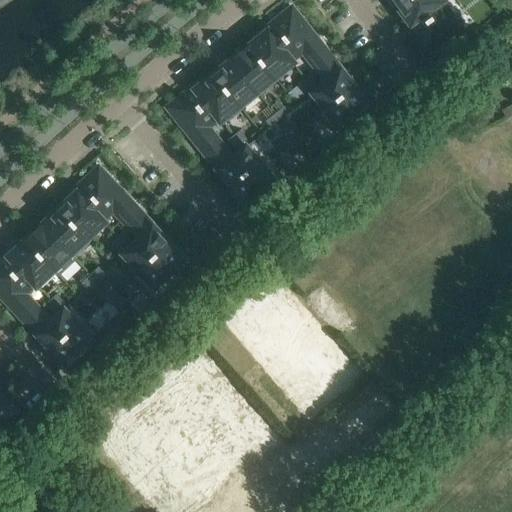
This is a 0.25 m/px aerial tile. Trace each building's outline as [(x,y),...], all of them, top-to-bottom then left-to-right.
[(406,0),(398,6),(402,13),(401,14),(408,24),(440,0),(406,0)] [(440,0),(408,24),(428,51),(461,27),(442,1),(442,0),(440,0)] [(292,9),(265,30),(292,63),(293,62),(291,60),(302,50),(324,78),(338,67),(292,9)] [(250,45),(249,45),(277,81),(278,80),(275,76),(292,63),(265,30),(254,38),(256,40),(250,45)] [(249,45),(231,60),(260,95),(277,81),(249,45)] [(231,61),(214,74),(242,109),(260,95),(231,60),(230,60),(231,61)] [(341,70),(313,93),(325,108),(317,114),(318,115),(354,86),(341,70)] [(311,73),(305,78),(312,88),(318,83),(311,73)] [(205,78),(194,87),(224,123),(242,109),(214,74),(207,80),(205,78)] [(305,78),(298,83),(306,93),(312,88),(305,78)] [(354,86),(318,115),(331,130),(366,102),(354,86)] [(194,87),(168,107),(215,165),(228,154),(207,127),(218,118),(223,124),(224,123),(194,87)] [(284,106),(274,114),(279,120),(288,113),(284,106)] [(274,114),(265,121),(270,127),(279,120),(274,114)] [(291,121),(284,126),(292,136),(298,131),(291,121)] [(284,126),(278,131),(286,141),(292,136),(284,126)] [(240,130),(233,135),(241,145),(247,140),(240,130)] [(298,131),(292,136),(300,145),(306,140),(298,131)] [(233,135),(227,140),(235,150),(241,145),(233,135)] [(292,136),(286,141),(293,150),(300,145),(292,136)] [(253,141),(218,169),(231,185),(266,157),(253,141)] [(266,157),(231,185),(243,200),(259,188),(268,198),(286,182),(266,157)] [(98,169),(74,191),(103,222),(104,222),(102,219),(113,209),(136,235),(149,223),(98,169)] [(65,203),(59,209),(90,242),(91,241),(87,237),(103,222),(74,191),(64,201),(65,203)] [(43,223),(42,224),(75,259),(76,259),(74,256),(90,242),(59,209),(43,224),(43,223)] [(42,224),(26,240),(59,275),(75,259),(42,224)] [(153,226),(120,257),(135,273),(131,276),(132,277),(168,243),(153,226)] [(123,231),(117,237),(125,246),(131,240),(123,231)] [(117,237),(111,242),(119,251),(125,246),(117,237)] [(18,244),(8,254),(37,285),(53,270),(58,276),(59,275),(26,240),(25,241),(20,246),(18,244)] [(168,243),(132,277),(155,301),(182,278),(173,269),(184,259),(168,243)] [(8,254),(0,261),(0,294),(34,331),(47,319),(23,293),(34,283),(36,286),(37,285),(8,254)] [(98,266),(90,275),(95,280),(104,272),(98,266)] [(90,275),(81,283),(86,289),(95,280),(90,275)] [(108,283),(102,288),(111,297),(116,292),(108,283)] [(102,288),(96,294),(105,303),(111,297),(102,288)] [(116,292),(111,297),(119,306),(125,300),(116,292)] [(56,294),(50,299),(59,308),(64,303),(56,294)] [(50,299),(44,305),(53,314),(59,308),(50,299)] [(71,303),(38,335),(51,349),(85,318),(71,303)] [(98,333),(94,337),(103,346),(131,320),(122,310),(98,333)] [(85,318),(51,349),(65,364),(98,333),(85,318)] [(0,399),(0,428),(15,413),(0,399)] [(272,482),(232,511),(282,511),(272,499),(280,493),(272,482)]
